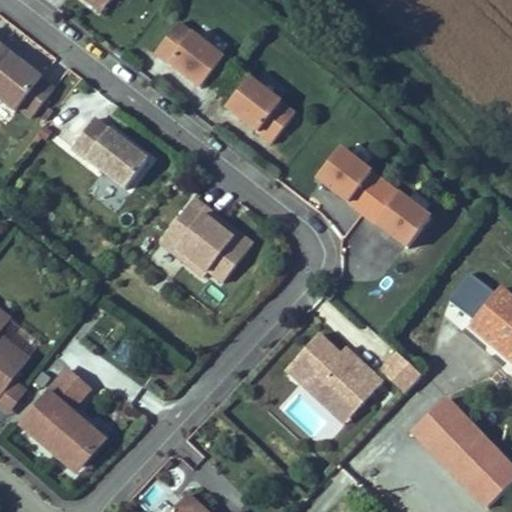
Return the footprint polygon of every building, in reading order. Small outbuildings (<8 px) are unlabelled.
[(82,0),(100,14),(110,0),(82,0)] [(203,86),(225,50),(175,19),(153,55),(203,86)] [(0,100),(28,123),(57,86),(0,40),(0,100)] [(223,104),(272,144),(299,111),(250,72),(223,104)] [(96,117),(75,144),(129,186),(150,160),(96,117)] [(339,144),(314,180),(409,247),(434,211),(339,144)] [(99,179),(91,193),(112,204),(119,190),(99,179)] [(220,224),(194,203),(164,242),(188,261),(184,267),(203,281),(208,275),(222,287),(252,249),(237,238),(232,243),(215,230),(220,224)] [(237,238),(220,224),(215,230),(232,243),(237,238)] [(188,261),(164,242),(160,247),(184,267),(188,261)] [(48,348),(0,312),(0,412),(11,421),(31,395),(17,386),(48,348)] [(357,353),(324,388),(338,401),(342,398),(369,424),(377,416),(392,430),(419,402),(390,374),(385,379),(357,353)] [(437,375),(420,391),(441,414),(458,398),(437,375)] [(95,383),(48,437),(98,480),(125,448),(97,424),(116,402),(95,383)] [(511,511),(511,456),(477,417),(460,433),(439,452),(491,511),(511,511)] [(221,511),(213,503),(202,511),(221,511)]
